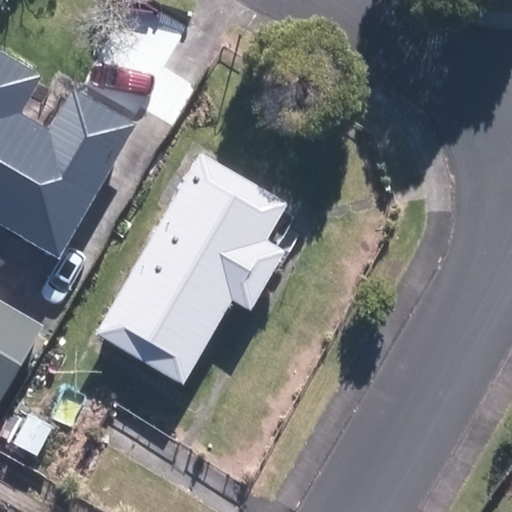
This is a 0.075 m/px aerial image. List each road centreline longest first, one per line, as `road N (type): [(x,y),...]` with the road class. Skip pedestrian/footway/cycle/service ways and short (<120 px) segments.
road 1 (residential): [(351,511),(511,230)]
road 2 (residential): [(360,0),(511,92)]
